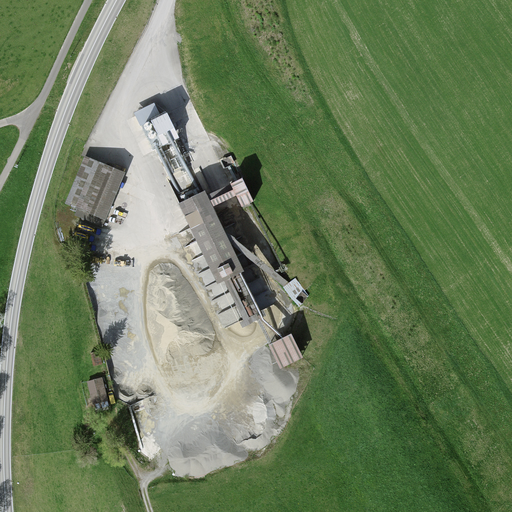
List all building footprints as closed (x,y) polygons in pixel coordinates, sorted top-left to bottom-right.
[(153,107),(134,116),(139,127),(143,126),(152,144),(167,137),(153,107)] [(124,173),(85,158),(66,203),(105,219),(124,173)] [(204,193),(181,204),(238,322),(261,311),(204,193)] [(289,338),(270,347),(282,371),(301,362),(289,338)] [(98,354),(90,355),(92,369),(100,368),(98,354)] [(101,378),(88,382),(93,403),(107,400),(101,378)]
